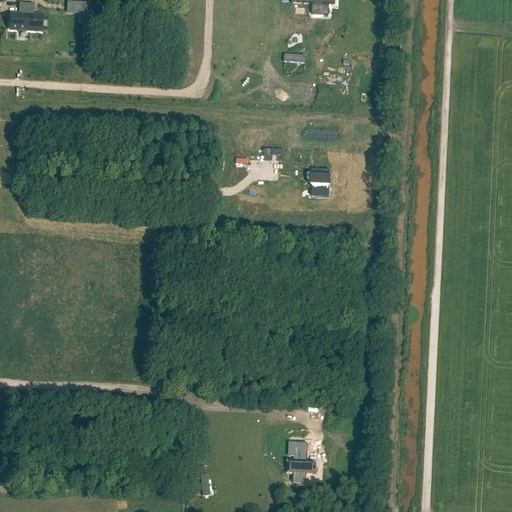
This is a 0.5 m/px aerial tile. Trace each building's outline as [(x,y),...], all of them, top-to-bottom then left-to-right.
[(335,0),(292,0),(292,4),(313,5),(312,16),(329,17),(329,15),(330,16),(330,10),(329,10),(329,6),(335,6),(335,0)] [(68,3),(68,13),(87,14),(88,4),(68,3)] [(34,5),(19,4),(18,12),(20,12),(20,16),(11,15),(11,21),(10,31),(13,31),(18,32),(18,34),(26,34),(26,32),(34,32),(35,16),(33,16),(34,5)] [(330,171),(313,171),(311,198),(329,199),(330,171)] [(295,444),(295,446),(294,450),(297,450),(296,464),(291,464),(290,474),(294,474),(294,477),(296,477),(295,483),(293,483),(293,484),(306,485),(307,475),(316,475),(317,465),(307,464),(308,447),(308,444),(295,444)]
